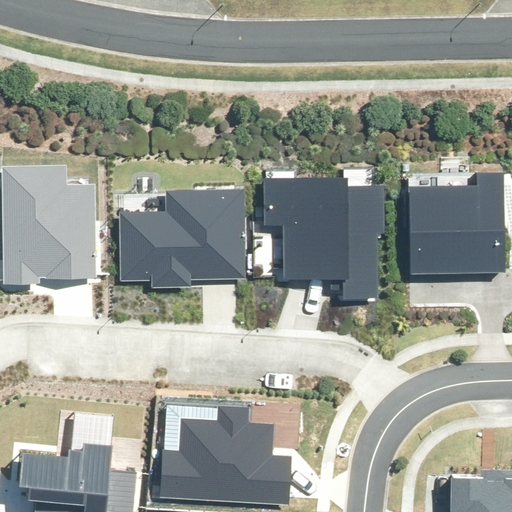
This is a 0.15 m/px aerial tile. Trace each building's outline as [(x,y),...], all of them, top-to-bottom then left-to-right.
[(63,166),(2,167),(4,284),(40,284),(40,278),(97,277),(95,184),(64,184),(63,166)] [(477,184),(412,186),(414,272),(505,270),(503,172),(476,173),(477,184)] [(345,176),(263,180),(265,225),(283,224),(286,285),(337,283),(338,299),(380,297),(377,232),(383,232),(381,185),(346,186),(345,176)] [(167,213),(120,214),(122,282),(153,281),(153,289),(192,288),(192,281),(246,280),(244,193),(166,194),(167,213)] [(162,449),(159,498),(288,504),(291,456),(273,455),(274,423),(251,422),(251,409),(218,407),(217,420),(184,419),(182,450),(162,449)] [(37,499),(36,511),(134,511),(138,470),(113,468),(115,444),(84,441),(83,451),(69,450),(68,457),(21,453),(18,485),(32,486),(31,498),(37,499)] [(511,511),(511,466),(451,466),(451,511),(511,511)]
